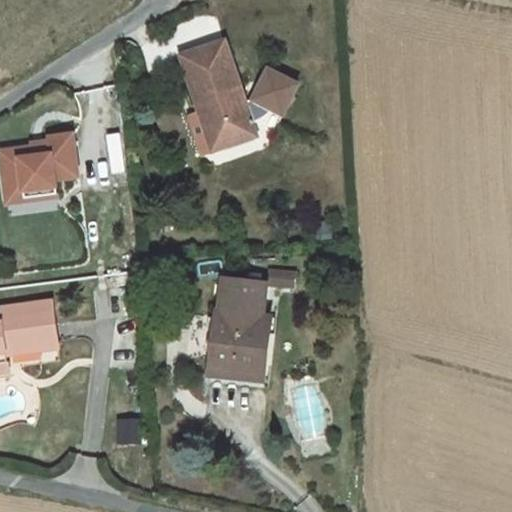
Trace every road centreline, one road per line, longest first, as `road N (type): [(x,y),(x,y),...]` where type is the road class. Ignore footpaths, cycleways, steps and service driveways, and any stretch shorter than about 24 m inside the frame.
road 1 (unclassified): [(0,106),(156,0)]
road 2 (unclassified): [(0,479),(133,511)]
